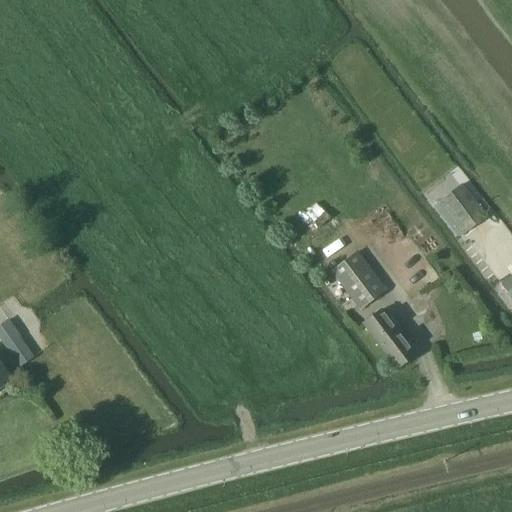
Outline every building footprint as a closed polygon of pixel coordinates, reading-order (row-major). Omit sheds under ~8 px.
[(463,186),(439,203),(463,235),(486,218),(463,186)] [(386,205),(369,215),(395,258),(413,247),(386,205)] [(386,291),(358,253),(331,273),(359,311),(386,291)] [(511,274),(498,284),(511,302),(511,274)] [(361,325),(393,366),(410,352),(379,311),(361,325)] [(9,322),(0,327),(0,340),(5,348),(20,370),(35,359),(20,338),(9,322)] [(0,386),(9,381),(0,368),(0,386)]
